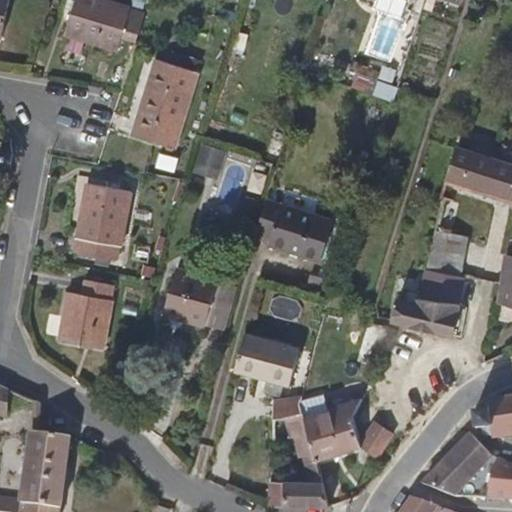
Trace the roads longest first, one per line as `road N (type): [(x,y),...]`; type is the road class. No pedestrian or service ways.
road 1 (residential): [(0,358),(37,135),(28,105),(0,90)]
road 2 (residential): [(234,511),(0,358)]
road 3 (track): [(191,489),(253,284)]
road 4 (residential): [(511,369),(469,390),(409,453),(373,511)]
